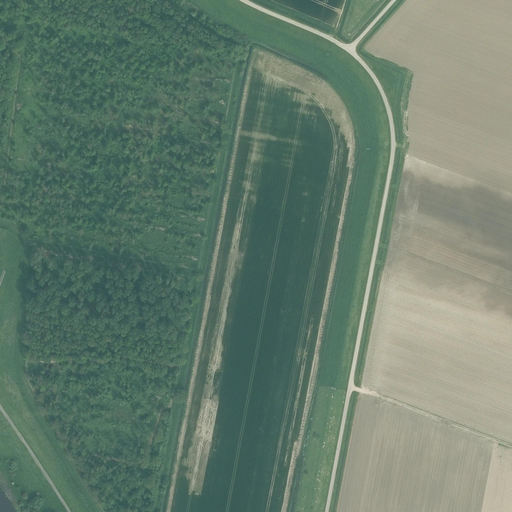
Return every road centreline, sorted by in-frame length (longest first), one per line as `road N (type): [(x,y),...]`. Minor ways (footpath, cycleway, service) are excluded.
road 1 (unclassified): [(325,511),(393,144),(380,89),(350,51)]
road 2 (track): [(0,221),(16,228),(31,252),(22,380),(101,511)]
road 3 (track): [(154,511),(195,304)]
road 4 (track): [(0,32),(21,60),(0,196)]
road 5 (unclassified): [(68,511),(0,406)]
